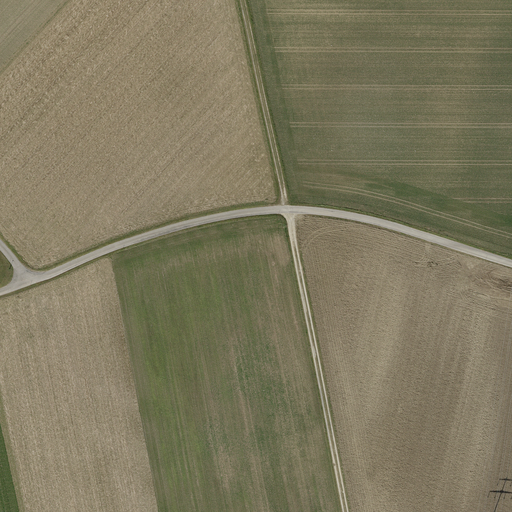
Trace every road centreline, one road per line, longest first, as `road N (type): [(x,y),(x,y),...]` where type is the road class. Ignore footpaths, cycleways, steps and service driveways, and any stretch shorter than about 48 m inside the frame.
road 1 (track): [(283,206),(342,511)]
road 2 (track): [(0,288),(213,214),(283,206)]
road 3 (track): [(283,206),(357,216),(511,264)]
road 4 (track): [(246,0),(283,206)]
